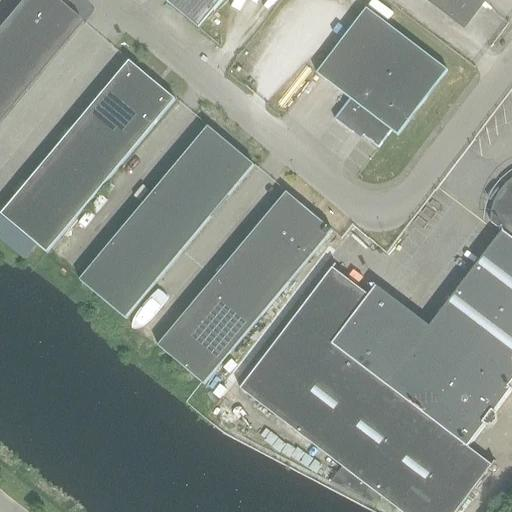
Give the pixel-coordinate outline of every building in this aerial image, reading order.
[(0,120),(81,23),(53,0),(22,0),(0,27),(0,120)] [(224,0),(162,0),(199,30),(224,0)] [(425,0),(456,23),(470,21),(484,3),(479,0),(425,0)] [(349,101),(334,121),(352,134),(354,131),(378,149),(391,132),(398,138),(447,72),(366,10),(316,76),(349,101)] [(175,102),(129,63),(0,216),(46,255),(175,102)] [(254,167),(207,129),(79,283),(126,321),(254,167)] [(458,511),(492,468),(468,449),(511,391),(508,389),(511,384),(511,180),(505,186),(498,195),(496,193),(491,200),(494,202),(491,213),(490,224),(502,233),(429,328),(376,288),(369,298),(332,270),(240,391),(397,511),(458,511)] [(332,233),(286,195),(158,348),(204,387),(332,233)]
